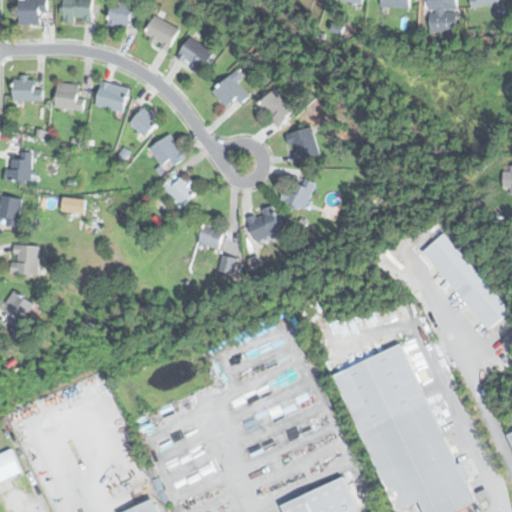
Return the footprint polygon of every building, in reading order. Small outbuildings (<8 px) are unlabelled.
[(20,0),(20,25),(41,25),(41,11),(49,11),(49,0),(20,0)] [(93,22),(93,0),(64,0),(64,22),(93,22)] [(412,0),(386,0),(386,8),(412,8),(412,0)] [(426,0),(426,33),(458,33),(458,0),(426,0)] [(110,25),(135,28),(138,5),(112,3),(110,25)] [(169,51),(180,29),(155,16),(144,37),(169,51)] [(215,51),(190,37),(177,59),(202,74),(215,51)] [(238,83),(244,79),(238,71),(213,91),(227,108),(237,100),(240,103),(249,96),(238,83)] [(38,78),(15,77),(14,100),(37,102),(38,78)] [(124,112),(130,88),(103,81),(96,104),(124,112)] [(83,109),(83,83),(57,83),(57,109),(83,109)] [(257,107),(280,129),(297,111),(275,89),(257,107)] [(146,137),(162,119),(147,105),(130,123),(146,137)] [(321,154),(313,127),(290,134),(298,161),(321,154)] [(151,148),(162,166),(172,160),(175,165),(186,157),(172,134),(151,148)] [(22,159),(7,159),(7,181),(34,181),(34,153),(22,153),(22,159)] [(183,206),(199,190),(179,171),(163,187),(183,206)] [(307,210),(318,183),(305,178),(303,185),(290,180),(282,200),(307,210)] [(0,217),(7,220),(6,224),(25,231),(29,220),(18,215),(23,202),(3,194),(0,201),(0,217)] [(283,231),(273,207),(247,218),(257,242),(283,231)] [(229,227),(210,217),(198,241),(218,251),(229,227)] [(511,311),(446,233),(424,251),(490,330),(511,311)] [(39,275),(39,245),(14,245),(14,275),(39,275)] [(36,305),(15,290),(2,308),(13,316),(9,321),(19,329),(36,305)] [(336,373),(394,511),(397,511),(421,502),(424,511),(454,511),(475,503),(465,479),(470,477),(464,463),(456,466),(406,344),(336,373)] [(0,487),(0,483),(23,473),(12,449),(0,454),(0,490),(1,490),(0,487)] [(284,504),(287,511),(359,511),(347,480),(284,504)] [(160,511),(155,499),(127,511),(160,511)]
